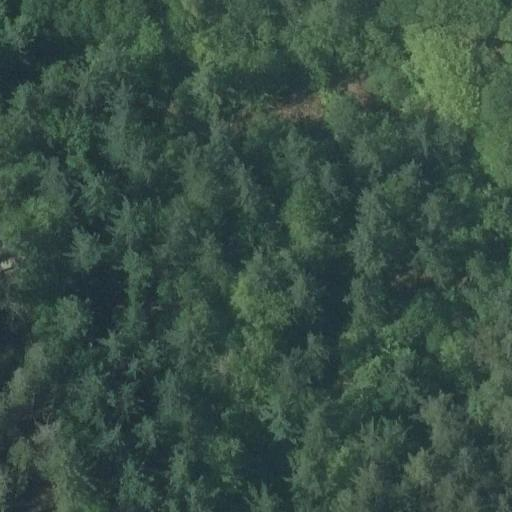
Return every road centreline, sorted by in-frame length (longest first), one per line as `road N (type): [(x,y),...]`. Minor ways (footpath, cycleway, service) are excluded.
road 1 (track): [(27,0),(88,17),(230,22),(347,0)]
road 2 (track): [(0,318),(56,511)]
